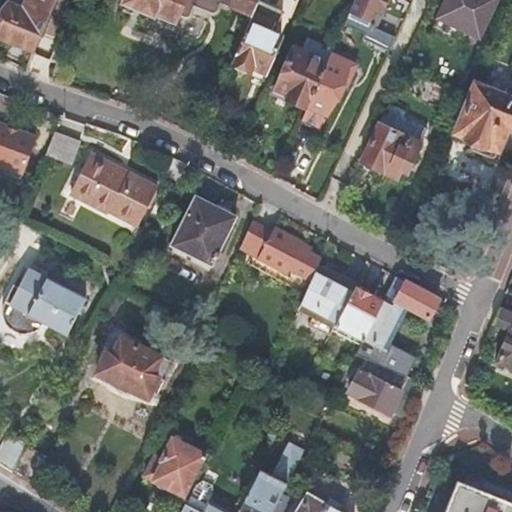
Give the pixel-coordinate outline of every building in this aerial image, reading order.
[(55,0),(28,0),(24,12),(11,7),(0,34),(0,37),(34,53),(55,0)] [(125,0),(153,12),(154,10),(174,19),(176,16),(184,19),(185,20),(186,20),(188,20),(189,20),(190,19),(191,18),(191,17),(192,16),(195,9),(210,16),(212,16),(214,16),(216,16),(217,15),(219,13),(220,12),(223,5),(224,0),(125,0)] [(259,0),(232,0),(230,8),(252,18),(256,9),(258,3),(259,2),(259,0)] [(376,26),(387,0),(356,0),(350,14),(376,26)] [(445,0),(434,28),(456,39),(460,28),(480,37),(496,0),(445,0)] [(282,14),(258,3),(256,9),(252,18),(238,49),(232,65),(263,78),(280,38),(273,35),(282,14)] [(332,51),(329,58),(350,67),(355,56),(348,53),(357,32),(370,38),(376,26),(350,14),(349,13),(332,51)] [(308,40),(302,53),(326,64),(329,58),(332,51),(308,40)] [(275,94),(307,108),(326,64),(302,53),(295,50),(275,94)] [(326,64),(307,108),(325,116),(327,117),(350,67),(329,58),(326,64)] [(511,99),(477,84),(456,135),(472,142),(469,148),(492,159),(496,156),(507,129),(511,131),(511,99)] [(307,108),(299,126),(318,135),(325,116),(307,108)] [(402,124),(384,116),(375,137),(417,155),(424,140),(400,130),(402,124)] [(0,124),(0,164),(25,174),(38,139),(0,124)] [(375,137),(359,172),(362,173),(364,179),(374,184),(379,181),(393,187),(397,179),(405,183),(417,155),(375,137)] [(90,157),(74,190),(142,225),(160,187),(131,173),(129,178),(90,157)] [(357,188),(349,184),(342,199),(351,202),(357,188)] [(200,196),(176,243),(216,263),(240,216),(200,196)] [(254,225),(242,252),(288,277),(291,272),(312,283),(318,269),(322,259),(303,249),(305,245),(277,230),(274,235),(254,225)] [(46,326),(48,322),(71,335),(90,298),(73,289),(52,278),(33,267),(27,278),(22,276),(8,301),(7,305),(6,309),(6,313),(6,317),(7,320),(9,324),(11,327),(14,330),(17,332),(21,333),(25,334),(29,334),(33,334),(36,333),(40,331),(43,329),(46,326)] [(312,283),(301,308),(336,327),(356,288),(318,269),(312,283)] [(118,277),(114,285),(114,286),(114,287),(120,290),(130,296),(135,286),(118,277)] [(443,301),(397,277),(384,303),(364,341),(360,349),(357,355),(376,363),(402,376),(410,362),(392,353),(395,347),(390,344),(408,309),(431,321),(443,301)] [(356,288),(336,327),(364,341),(384,303),(356,288)] [(130,296),(120,290),(108,312),(118,318),(130,296)] [(511,311),(502,307),(496,322),(511,329),(499,361),(511,366),(511,311)] [(119,336),(110,353),(116,356),(125,339),(119,336)] [(116,356),(110,353),(98,376),(114,384),(117,390),(128,396),(135,394),(148,401),(160,378),(167,382),(176,365),(125,339),(116,356)] [(416,358),(395,347),(392,353),(410,362),(402,376),(407,378),(416,358)] [(393,413),(409,379),(407,378),(402,376),(376,363),(370,374),(362,370),(351,394),(393,413)] [(155,404),(167,382),(160,378),(148,401),(155,404)] [(0,464),(13,473),(27,447),(8,437),(0,452),(0,464)] [(150,477),(186,496),(208,455),(175,438),(163,460),(160,458),(150,477)] [(48,459),(27,447),(13,473),(34,485),(48,459)] [(262,471),(241,511),(242,511),(275,511),(304,458),(291,451),(277,479),(262,471)] [(201,511),(206,511),(210,505),(216,494),(216,485),(206,480),(198,485),(187,505),(201,511)] [(511,511),(511,503),(459,482),(446,511),(511,511)] [(307,497),(298,511),(341,511),(327,502),(323,506),(307,497)]
